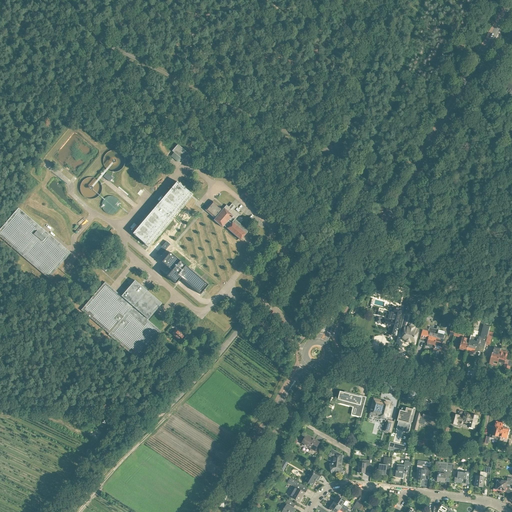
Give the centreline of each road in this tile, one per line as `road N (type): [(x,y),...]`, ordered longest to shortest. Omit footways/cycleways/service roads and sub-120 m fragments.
road 1 (tertiary): [(321,342),(511,3)]
road 2 (track): [(336,155),(98,41),(68,0)]
road 3 (unknown): [(115,17),(159,22),(189,15),(209,57),(321,97)]
road 4 (tertiary): [(511,404),(328,355)]
road 5 (track): [(336,155),(345,183),(318,232),(266,295)]
road 6 (track): [(336,155),(393,0)]
road 7 (unclassified): [(160,413),(0,408)]
road 8 (tertiary): [(229,490),(309,361)]
road 9 (unclassified): [(160,413),(253,311)]
road 10 (track): [(72,511),(160,413)]
